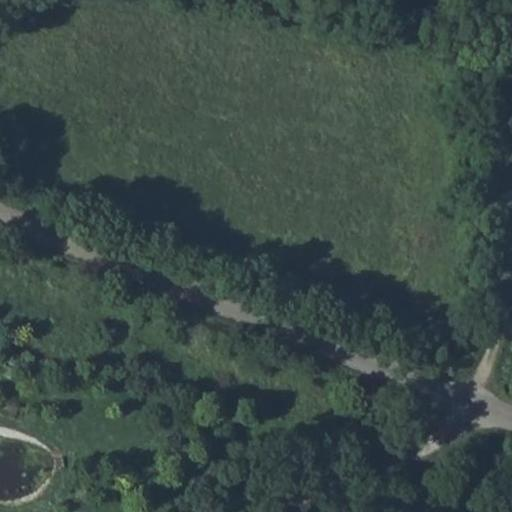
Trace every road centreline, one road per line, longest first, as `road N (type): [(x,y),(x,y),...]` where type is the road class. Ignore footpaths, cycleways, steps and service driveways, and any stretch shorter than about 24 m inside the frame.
road 1 (tertiary): [(511,412),(0,214)]
road 2 (track): [(471,397),(505,289),(502,150),(511,31)]
road 3 (track): [(301,511),(500,408)]
